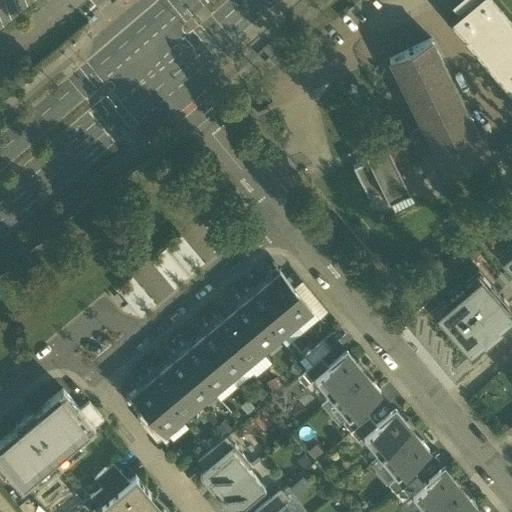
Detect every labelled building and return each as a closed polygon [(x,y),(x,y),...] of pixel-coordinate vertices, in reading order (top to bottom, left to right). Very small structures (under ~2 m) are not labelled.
[(511,18),(497,0),(463,0),(458,4),(463,11),(450,21),(511,96),(511,18)] [(487,153),(430,39),(389,59),(424,128),(439,159),(446,173),(487,153)] [(424,128),(410,134),(411,137),(388,149),(385,143),(367,152),(370,158),(354,166),(365,189),(380,182),(382,187),(387,196),(407,186),(402,177),(439,159),(424,128)] [(511,141),(498,153),(511,169),(511,141)] [(215,206),(199,219),(207,228),(222,215),(215,206)] [(230,225),(222,215),(207,228),(215,237),(230,225)] [(238,234),(230,225),(215,237),(223,247),(238,234)] [(181,235),(165,247),(173,256),(189,244),(181,235)] [(511,272),(511,241),(510,243),(509,242),(496,253),(511,272)] [(197,253),(189,244),(173,256),(181,265),(197,253)] [(165,247),(150,260),(158,269),(173,256),(165,247)] [(204,262),(197,253),(181,265),(189,275),(204,262)] [(181,265),(173,256),(158,269),(166,278),(181,265)] [(189,275),(181,265),(166,278),(174,288),(189,275)] [(311,308),(275,265),(264,274),(268,280),(262,285),(294,322),(311,308)] [(469,356),(511,319),(511,308),(501,296),(477,268),(464,280),(466,281),(445,299),(443,297),(430,309),(469,356)] [(132,275),(117,288),(125,297),(140,285),(132,275)] [(262,285),(256,289),(252,284),(242,293),(278,336),(294,322),(262,285)] [(147,294),(140,285),(125,297),(132,307),(147,294)] [(278,336),(242,293),(232,302),(236,307),(230,312),(262,350),(278,336)] [(155,303),(147,294),(132,307),(140,316),(155,303)] [(262,350),(230,312),(224,316),(220,311),(209,320),(245,363),(262,350)] [(245,363),(209,320),(199,329),(203,334),(197,339),(229,377),(245,363)] [(197,339),(191,344),(187,339),(177,347),(213,390),(229,377),(197,339)] [(310,367),(319,358),(330,350),(322,340),(302,356),(310,367)] [(213,390),(177,347),(166,356),(171,361),(165,366),(196,404),(213,390)] [(327,367),(314,378),(331,398),(363,371),(346,351),(327,367)] [(314,378),(327,367),(319,358),(310,367),(300,375),(307,384),(314,378)] [(165,366),(159,371),(155,366),(144,375),(180,417),(196,404),(165,366)] [(363,371),(331,398),(347,418),(361,407),(380,391),(363,371)] [(180,417),(144,375),(134,383),(138,388),(132,393),(148,413),(163,431),(180,417)] [(64,391),(28,422),(56,456),(92,425),(79,409),(64,391)] [(87,402),(79,409),(92,425),(93,426),(102,419),(87,402)] [(349,431),(368,415),(361,407),(347,418),(341,423),(349,431)] [(376,425),(363,436),(380,456),(412,429),(396,409),(376,425)] [(163,431),(148,413),(139,420),(156,442),(165,434),(163,431)] [(363,436),(376,425),(368,415),(349,431),(357,441),(363,436)] [(56,456),(28,422),(0,445),(0,463),(19,486),(56,456)] [(412,429),(380,456),(397,476),(409,465),(429,449),(412,429)] [(198,460),(206,469),(231,448),(233,447),(225,438),(198,460)] [(206,469),(199,475),(216,494),(248,468),(231,448),(206,469)] [(102,487),(120,471),(112,461),(93,477),(102,487)] [(395,494),(417,476),(409,465),(397,476),(387,484),(395,494)] [(424,484),(412,494),(427,511),(430,511),(461,487),(444,467),(424,484)] [(248,468),(216,494),(230,511),(235,511),(265,488),(248,468)] [(102,506),(130,483),(120,471),(102,487),(93,494),(102,506)] [(412,494),(424,484),(417,476),(395,494),(402,502),(412,494)] [(161,511),(134,479),(130,483),(102,506),(94,511),(161,511)] [(461,487),(430,511),(471,511),(478,507),(461,487)] [(255,511),(272,511),(284,503),(288,499),(281,490),(255,511)] [(272,511),(291,511),(284,503),(272,511)]
